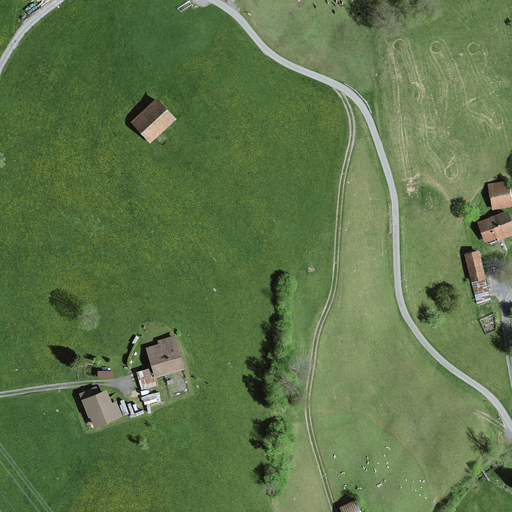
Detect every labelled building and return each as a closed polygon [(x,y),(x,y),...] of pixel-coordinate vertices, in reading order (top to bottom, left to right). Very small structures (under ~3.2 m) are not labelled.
[(156,99),(130,123),(149,145),(176,120),(156,99)] [(508,181),(488,184),(492,210),(511,208),(508,181)] [(511,220),(508,210),(475,222),(484,244),(497,239),(498,242),(511,236),(511,220)] [(478,252),(464,255),(476,304),(490,301),(478,252)] [(158,345),(145,349),(153,376),(155,379),(156,379),(185,370),(174,336),(157,341),(158,345)] [(151,376),(149,369),(136,373),(141,391),(158,386),(156,379),(155,379),(153,376),(151,376)] [(96,387),(78,394),(88,419),(90,419),(94,429),(123,417),(116,402),(112,403),(106,390),(99,393),(96,387)] [(361,511),(356,501),(340,508),(341,511),(361,511)]
